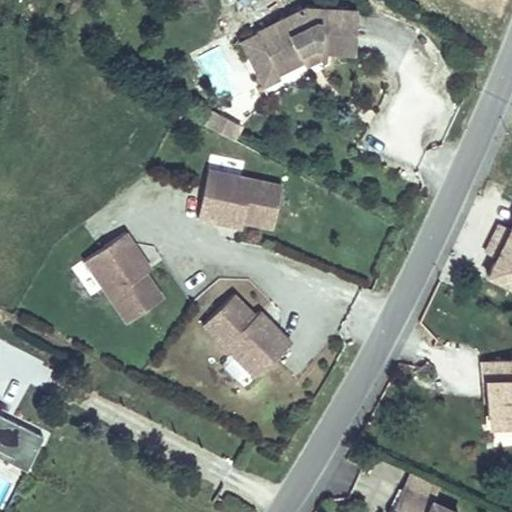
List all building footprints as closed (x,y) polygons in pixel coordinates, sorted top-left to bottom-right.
[(270,66),(292,55),(287,38),(307,30),(307,48),(349,51),(353,7),(302,2),(250,25),(270,66)] [(307,30),(287,38),(292,55),(297,64),(309,57),(307,48),(307,30)] [(209,108),(202,122),(235,138),(242,124),(209,108)] [(272,224),(281,180),(208,164),(198,214),(237,222),(238,217),(272,224)] [(511,289),(511,216),(482,274),(511,289)] [(128,319),(163,295),(143,266),(148,263),(125,230),(85,258),(128,319)] [(256,374),(290,340),(259,309),(256,311),(234,289),(203,321),(256,374)] [(511,356),(481,358),(484,398),(486,423),(511,421),(511,356)] [(484,398),(481,358),(476,359),(478,398),(484,398)] [(0,453),(27,466),(43,432),(0,411),(0,453)] [(449,511),(404,488),(390,511),(449,511)]
